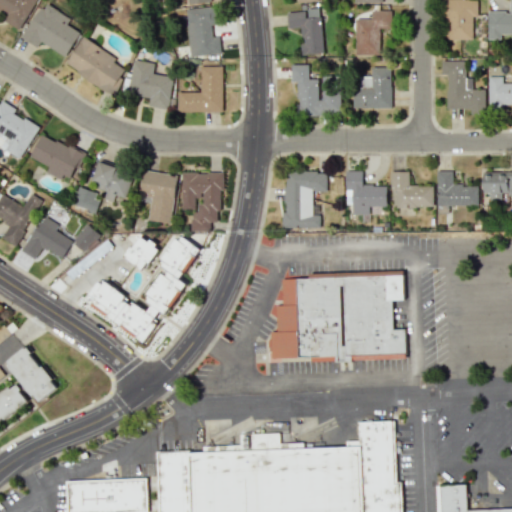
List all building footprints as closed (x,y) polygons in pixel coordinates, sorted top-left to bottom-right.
[(0,0),(0,18),(19,30),(35,0),(0,0)] [(472,39),(472,16),(477,16),(477,0),(443,0),(443,39),(472,39)] [(488,11),(487,39),(501,39),(501,34),(511,34),(511,0),(509,0),(510,11),(488,11)] [(39,42),(66,56),(79,31),(66,25),(70,17),(41,2),(23,39),(38,46),(39,42)] [(220,53),(219,36),(214,37),(212,8),(186,9),(189,55),(220,53)] [(322,53),(320,9),(287,11),(288,28),(300,28),(302,54),(322,53)] [(355,54),(379,54),(379,28),(390,28),(390,10),(370,11),(370,18),(354,19),(355,54)] [(114,95),(119,86),(116,84),(125,69),(114,62),(117,57),(82,36),(64,66),(114,95)] [(153,73),(155,62),(133,59),(128,94),(149,97),(148,106),(168,109),(172,76),(153,73)] [(485,89),(472,89),(472,77),(464,77),(464,61),(441,61),(441,74),(446,74),(446,108),(470,108),(470,112),(485,112),(485,89)] [(181,90),(181,89),(178,89),(178,109),(223,109),(223,63),(200,64),(200,68),(201,68),(201,90),(181,90)] [(297,115),(340,114),(340,91),(319,91),(319,78),(311,78),(311,64),(291,64),(291,82),(296,81),(297,115)] [(353,89),(352,107),(390,108),(391,67),(371,67),(371,76),(360,76),(360,89),(353,89)] [(511,83),(502,83),(502,76),(488,77),(488,107),(511,106),(511,83)] [(0,101),(0,146),(20,158),(39,127),(14,112),(16,109),(1,100),(0,101)] [(30,157),(49,166),(46,172),(61,179),(63,175),(73,180),(86,154),(41,132),(30,157)] [(91,184),(106,189),(104,198),(123,204),(133,173),(97,162),(91,184)] [(177,174),(142,170),(138,200),(150,202),(148,220),(171,223),(177,174)] [(345,204),(351,204),(352,214),(369,214),(369,207),(386,206),(386,185),(362,185),(361,170),(345,170),(345,204)] [(281,227),(320,227),(320,214),(312,214),(312,192),(326,192),(326,171),(284,171),(284,212),(281,212),(281,227)] [(408,171),(389,171),(390,189),(396,189),(396,207),(433,207),(432,185),(408,185),(408,171)] [(478,205),(477,185),(452,185),(452,171),(436,171),(436,206),(478,205)] [(181,209),(191,209),(191,229),(210,230),(210,221),(220,222),(221,172),(182,172),(181,209)] [(93,211),(99,193),(79,186),(72,203),(93,211)] [(1,238),(16,246),(41,199),(30,193),(23,206),(2,194),(0,196),(0,218),(9,223),(1,238)] [(72,241),(55,230),(58,225),(43,215),(21,250),(33,258),(41,246),(61,259),(72,241)] [(72,241),(84,251),(99,233),(86,223),(72,241)] [(160,247),(140,233),(123,257),(143,271),(160,247)] [(142,341),(162,313),(165,314),(188,282),(181,277),(200,250),(177,235),(157,264),(164,268),(143,298),(151,304),(146,311),(126,298),(127,296),(99,277),(83,300),(142,341)] [(282,278),(283,304),(276,304),(277,330),(270,330),(271,357),(312,356),(313,360),(406,357),(405,329),(392,329),(391,299),(403,299),(403,270),(309,273),(309,277),(282,278)] [(37,402),(57,386),(25,346),(5,362),(37,402)] [(0,420),(28,400),(14,382),(0,392),(0,420)] [(160,511),(400,511),(396,420),(360,422),(360,441),(282,443),(281,433),(241,434),(241,445),(203,446),(204,449),(157,451),(160,511)] [(69,511),(69,483),(146,479),(147,511),(69,511)] [(435,511),(434,485),(463,484),(464,510),(511,508),(511,511),(435,511)]
